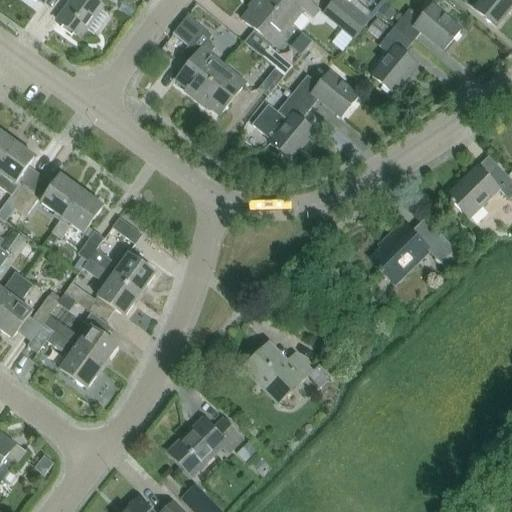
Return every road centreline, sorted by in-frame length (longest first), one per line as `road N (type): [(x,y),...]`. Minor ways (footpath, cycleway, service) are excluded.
road 1 (residential): [(223,213),(287,213),(354,195),(511,91)]
road 2 (residential): [(98,465),(146,401),(223,213)]
road 3 (residential): [(92,113),(223,213)]
road 4 (residential): [(92,113),(173,0)]
road 5 (residential): [(98,465),(0,393)]
